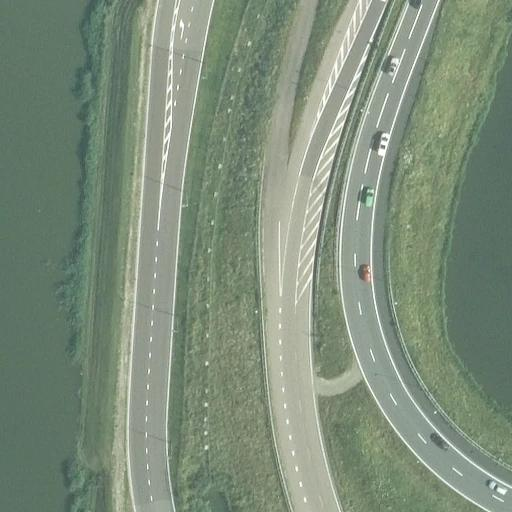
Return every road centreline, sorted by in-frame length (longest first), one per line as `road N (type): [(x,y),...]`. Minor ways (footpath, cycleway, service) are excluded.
road 1 (trunk): [(511,495),(422,428),(379,352),(363,293),(367,181),(429,0)]
road 2 (motorway): [(377,0),(312,152),(294,228),(290,387),(316,511)]
